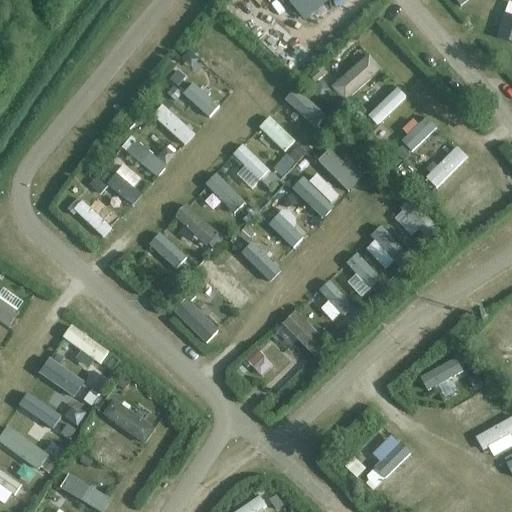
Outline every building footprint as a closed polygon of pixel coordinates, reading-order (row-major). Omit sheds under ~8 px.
[(285,0),(308,27),(340,0),(285,0)] [(468,19),(488,3),(485,0),(460,0),(456,3),(468,19)] [(503,50),(511,52),(511,27),(510,27),(503,50)] [(369,55),(331,88),(345,104),(383,71),(369,55)] [(182,94),(209,119),(219,109),(191,84),(182,94)] [(366,119),(376,130),(407,102),(397,91),(366,119)] [(283,104),(310,129),(319,118),(292,93),(283,104)] [(154,119),(185,148),(194,138),(163,109),(154,119)] [(256,131),(283,155),(296,142),(269,117),(256,131)] [(399,145),(410,156),(436,132),(426,121),(399,145)] [(127,154),(157,181),(166,171),(136,144),(127,154)] [(231,158),(258,183),(270,171),(242,146),(231,158)] [(425,181),(435,192),(467,163),(457,152),(425,181)] [(347,195),(358,185),(331,155),(320,165),(347,195)] [(202,188),(233,216),(246,202),(216,174),(202,188)] [(107,184),(133,208),(142,199),(116,175),(107,184)] [(320,223),(333,211),(307,182),(293,194),(320,223)] [(458,217),(467,229),(500,206),(491,193),(458,217)] [(73,214),(101,240),(111,230),(82,204),(73,214)] [(173,219),(203,247),(217,233),(186,205),(173,219)] [(394,221),(412,240),(421,231),(403,213),(394,221)] [(293,249),(305,239),(284,215),(272,226),(293,249)] [(369,237),(396,267),(409,255),(382,226),(369,237)] [(152,249),(176,271),(187,260),(162,237),(152,249)] [(266,278),(275,269),(254,245),(244,254),(266,278)] [(345,266),(370,293),(382,282),(357,255),(345,266)] [(239,313),(249,304),(220,272),(209,281),(239,313)] [(317,293),(342,320),(354,309),(329,281),(317,293)] [(0,321),(8,327),(21,311),(0,295),(0,321)] [(205,346),(216,337),(187,306),(177,315),(205,346)] [(284,329),(316,363),(327,353),(296,318),(284,329)] [(65,340),(104,366),(112,353),(74,328),(65,340)] [(511,350),(501,360),(511,371),(511,369),(511,350)] [(455,361),(419,380),(427,395),(463,376),(455,361)] [(42,377),(72,397),(82,383),(52,362),(42,377)] [(227,389),(237,369),(230,366),(220,386),(227,389)] [(49,388),(39,401),(57,414),(67,401),(49,388)] [(115,400),(105,413),(146,442),(155,429),(115,400)] [(462,434),(490,414),(481,402),(453,422),(462,434)] [(63,438),(69,428),(35,409),(29,420),(63,438)] [(511,422),(476,441),(483,454),(511,438),(511,422)] [(0,438),(0,442),(36,468),(46,454),(8,427),(0,438)] [(367,474),(379,486),(410,455),(399,443),(367,474)] [(131,490),(138,479),(112,462),(105,473),(131,490)] [(0,489),(11,497),(20,485),(0,471),(0,489)] [(73,472),(62,486),(96,511),(97,511),(108,499),(73,472)] [(260,495),(234,511),(261,511),(268,507),(260,495)]
